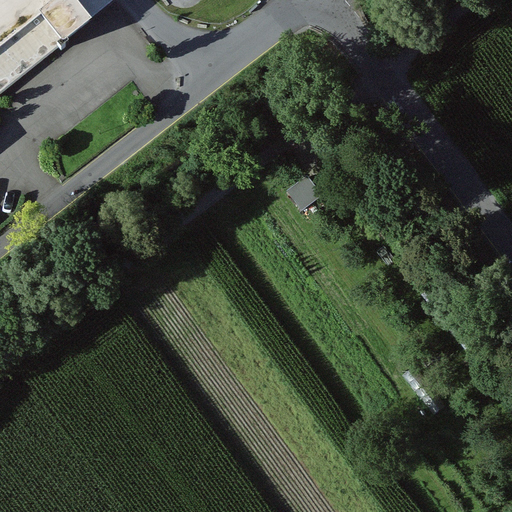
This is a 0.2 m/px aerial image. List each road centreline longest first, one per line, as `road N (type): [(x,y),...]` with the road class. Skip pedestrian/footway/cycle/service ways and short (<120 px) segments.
road 1 (track): [(482,0),(0,375)]
road 2 (residential): [(0,245),(309,0)]
road 3 (residential): [(511,234),(389,69),(322,0)]
